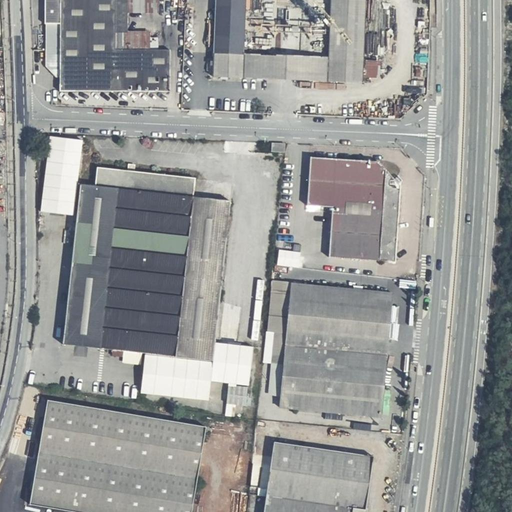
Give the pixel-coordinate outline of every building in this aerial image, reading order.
[(44,0),(44,21),(47,25),(47,65),(59,66),(60,89),(170,92),(171,47),(151,46),(151,33),(116,33),(115,12),(161,11),(159,0),(44,0)] [(379,79),(381,60),(364,59),(366,0),(217,0),(215,76),(362,81),(366,78),(379,79)] [(83,138),(49,134),(40,212),(74,216),(78,181),(83,138)] [(284,144),(273,143),(272,152),(283,153),(284,144)] [(380,161),(310,155),(307,206),(332,208),(328,255),(393,260),(399,184),(380,161)] [(195,175),(98,165),(96,183),(78,181),(64,343),(143,353),(141,390),(208,399),(211,379),(249,384),(254,345),(216,341),(230,199),(194,193),(195,175)] [(282,346),(382,355),(389,291),(289,280),(282,346)] [(382,355),(282,346),(276,404),(376,416),(382,355)] [(247,405),(249,385),(229,384),(228,403),(247,405)] [(190,511),(206,425),(48,398),(30,502),(89,511),(190,511)] [(266,495),(367,508),(374,455),(273,440),(266,495)] [(366,511),(367,508),(266,495),(263,511),(366,511)]
